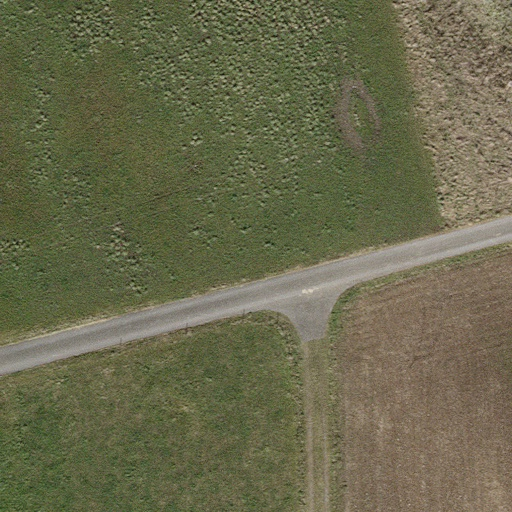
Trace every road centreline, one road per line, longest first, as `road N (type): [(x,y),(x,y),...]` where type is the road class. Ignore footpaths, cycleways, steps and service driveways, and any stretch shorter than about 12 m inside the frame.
road 1 (track): [(511,234),(0,367)]
road 2 (track): [(326,511),(321,287)]
